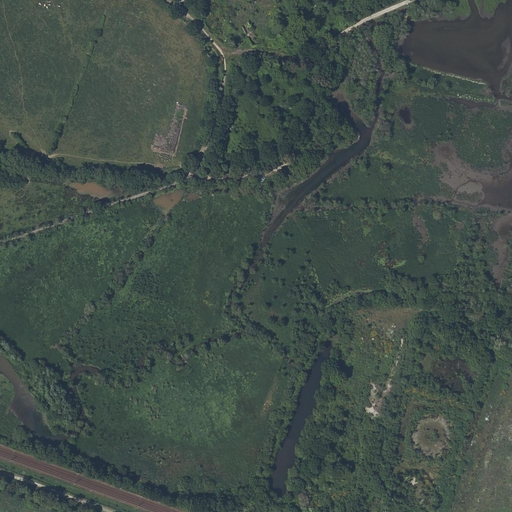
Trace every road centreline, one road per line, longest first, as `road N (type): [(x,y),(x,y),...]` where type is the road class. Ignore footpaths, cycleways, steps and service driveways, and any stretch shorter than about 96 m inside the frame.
road 1 (track): [(186,179),(269,173),(290,159),(337,38)]
road 2 (track): [(221,51),(303,60),(410,0)]
road 3 (track): [(221,51),(217,111),(186,179)]
road 4 (track): [(0,470),(113,511)]
